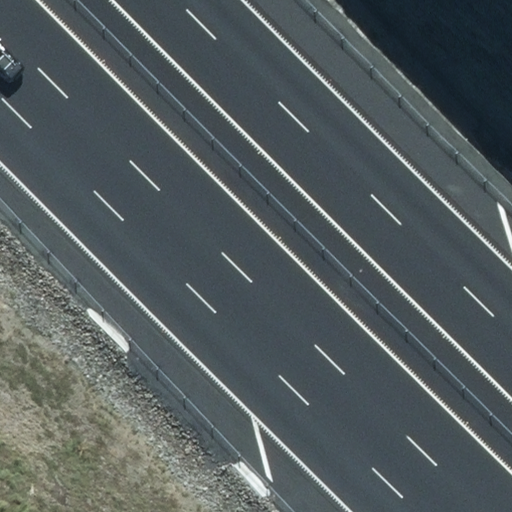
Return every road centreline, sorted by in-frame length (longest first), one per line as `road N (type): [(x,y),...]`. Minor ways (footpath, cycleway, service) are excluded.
road 1 (motorway): [(511,488),(0,5)]
road 2 (motorway): [(217,0),(511,284)]
